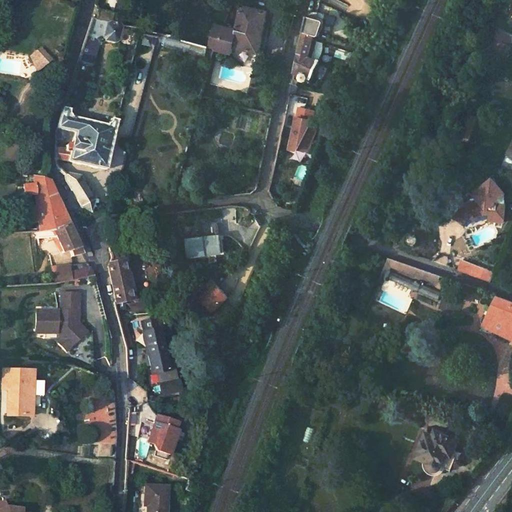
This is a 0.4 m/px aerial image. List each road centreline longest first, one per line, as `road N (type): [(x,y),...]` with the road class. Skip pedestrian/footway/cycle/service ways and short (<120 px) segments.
road 1 (residential): [(82,231),(114,331),(121,415),(115,511)]
road 2 (residential): [(255,203),(511,292)]
road 3 (residential): [(82,231),(48,154),(58,90),(90,0)]
road 4 (residential): [(255,203),(307,0)]
road 5 (residential): [(255,203),(144,214),(82,231)]
